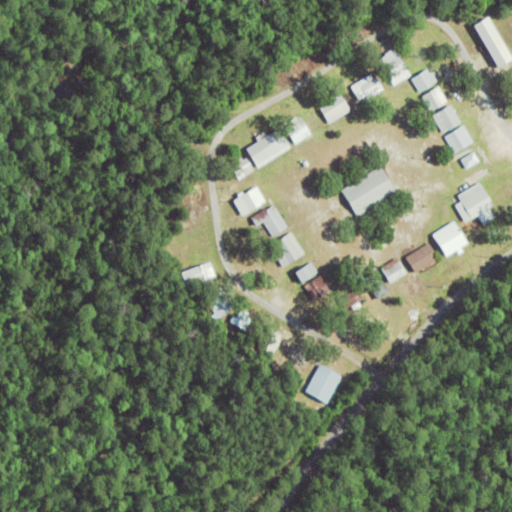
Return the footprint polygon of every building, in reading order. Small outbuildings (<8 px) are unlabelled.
[(467,23),(492,68),(507,60),(482,14),(467,23)] [(386,37),(391,34),(399,48),(394,51),(386,37)] [(379,62),(397,51),(413,76),(396,87),(379,62)] [(433,73),(439,82),(420,94),(411,80),(421,74),(421,75),(428,71),(431,75),(433,73)] [(367,97),(360,101),(352,89),(375,74),(385,90),(369,100),(367,97)] [(423,99),(440,88),(450,103),(433,114),(423,99)] [(317,105),(338,90),(353,112),(331,126),(317,105)] [(434,117),(452,106),(463,123),(445,135),(434,117)] [(303,119),(313,135),(297,146),(286,130),(292,126),(290,123),(298,117),(300,120),(303,119)] [(456,146),(454,147),(448,137),(465,126),(475,143),(459,152),(456,146)] [(260,170),(247,151),(259,143),(256,139),(266,133),(269,138),(281,130),(292,148),(260,170)] [(463,159),(471,154),(477,164),(470,169),(463,159)] [(247,159),(256,172),(240,182),(232,170),(240,164),(238,161),(243,158),(244,161),(247,159)] [(342,192),(382,167),(398,193),(358,218),(342,192)] [(455,207),(462,203),(458,197),(481,183),(496,208),(489,212),(495,222),(485,229),(478,218),(466,225),(455,207)] [(234,203),(258,188),(268,204),(243,219),(234,203)] [(273,238),(265,224),(257,229),(251,219),(266,210),(267,211),(275,206),(289,229),(273,238)] [(453,242),(443,249),(437,239),(453,229),(461,242),(455,246),(453,242)] [(302,256),(284,269),(272,251),(279,246),(277,244),(289,236),(291,239),(293,237),(302,250),(299,252),(302,256)] [(415,276),(403,256),(409,253),(411,256),(430,244),(440,260),(415,276)] [(381,269),(398,259),(408,276),(392,286),(381,269)] [(315,273),(310,261),(288,270),(294,283),(315,273)] [(201,283),(195,268),(197,267),(197,268),(211,263),(217,276),(201,283)] [(364,277),(377,269),(391,295),(378,302),(364,277)] [(304,288),(322,276),(332,292),(315,303),(304,288)] [(212,317),(216,314),(206,302),(225,285),(236,298),(232,301),(237,307),(217,323),(212,317)] [(354,308),(346,313),(337,298),(355,287),(366,305),(356,311),(354,308)] [(229,326),(234,316),(238,318),(243,310),(251,314),(249,318),(253,320),(246,332),(244,331),(243,334),(229,326)] [(281,341),(283,342),(273,358),(258,348),(267,333),(270,329),(283,337),(281,341)] [(317,355),(319,356),(310,374),(285,361),(294,344),(300,347),(303,341),(319,350),(317,355)] [(305,394),(321,366),(344,378),(328,407),(305,394)]
